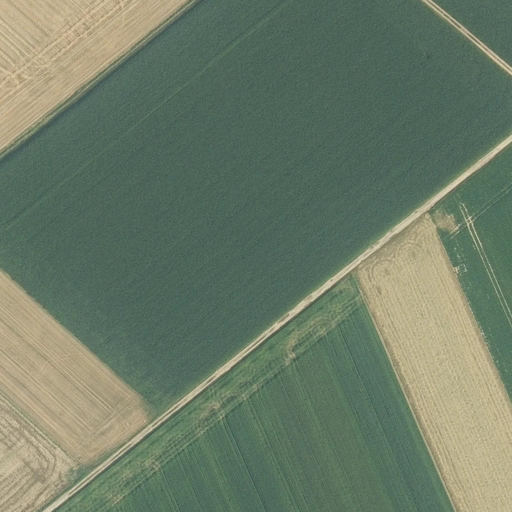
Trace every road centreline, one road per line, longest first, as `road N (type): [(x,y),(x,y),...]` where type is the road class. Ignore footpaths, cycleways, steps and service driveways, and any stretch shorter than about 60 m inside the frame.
road 1 (track): [(48,511),(511,138)]
road 2 (track): [(0,164),(205,0)]
